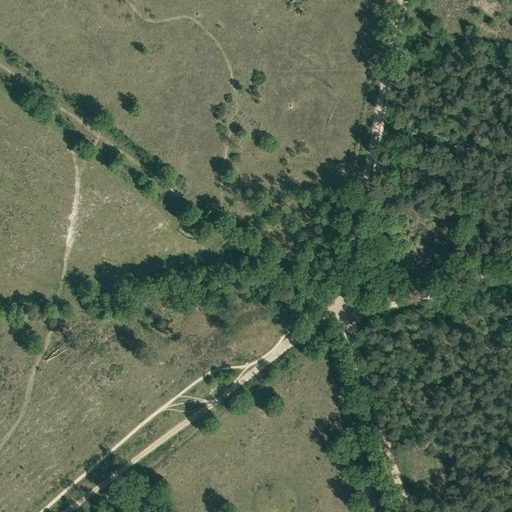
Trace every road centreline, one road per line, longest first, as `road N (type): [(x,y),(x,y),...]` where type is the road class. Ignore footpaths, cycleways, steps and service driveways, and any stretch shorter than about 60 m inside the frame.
road 1 (track): [(342,310),(73,511)]
road 2 (track): [(342,310),(399,0)]
road 3 (track): [(406,511),(342,310)]
road 4 (unclassified): [(342,310),(511,271)]
